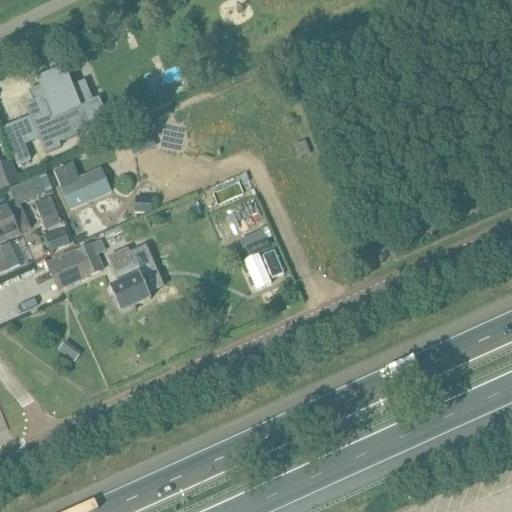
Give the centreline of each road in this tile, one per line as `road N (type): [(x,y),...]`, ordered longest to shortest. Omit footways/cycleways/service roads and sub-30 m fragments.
road 1 (unclassified): [(45,441),(511,231)]
road 2 (motorway): [(511,326),(102,511)]
road 3 (motorway): [(236,511),(511,388)]
